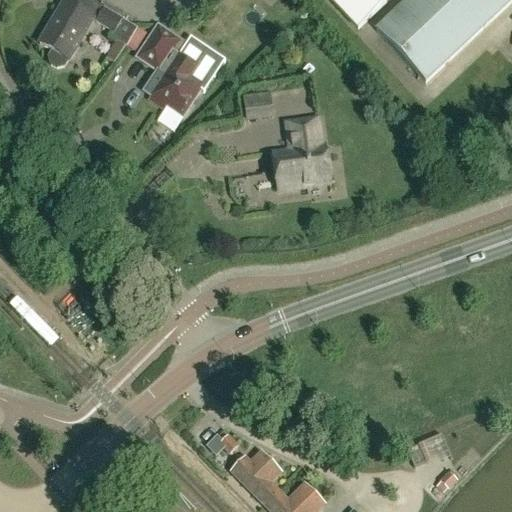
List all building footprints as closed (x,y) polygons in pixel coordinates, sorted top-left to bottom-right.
[(64,4),(39,46),(52,53),(49,59),(50,67),(57,70),(64,69),(68,62),(69,63),(93,22),(113,35),(111,38),(126,48),(137,30),(88,0),(78,0),(74,10),(64,4)] [(329,0),(358,31),(390,0),(329,0)] [(511,0),(410,0),(376,32),(425,85),(511,3),(511,0)] [(131,42),(141,48),(151,33),(140,26),(131,42)] [(188,47),(167,33),(146,65),(158,74),(155,79),(156,80),(158,77),(164,81),(150,101),(164,110),(166,107),(182,118),(203,88),(190,79),(197,68),(181,57),(188,47)] [(247,118),(275,118),(275,96),(248,96),(247,118)] [(326,150),(321,150),(318,122),(288,126),(292,154),(274,156),(278,193),(330,186),(326,150)] [(226,437),(218,446),(230,457),(238,449),(226,437)] [(231,474),(267,510),(280,496),(269,485),(281,473),(263,454),(251,467),(245,460),(231,474)] [(289,504),(280,496),(267,510),(269,511),(318,511),(325,506),(306,487),(289,504)]
